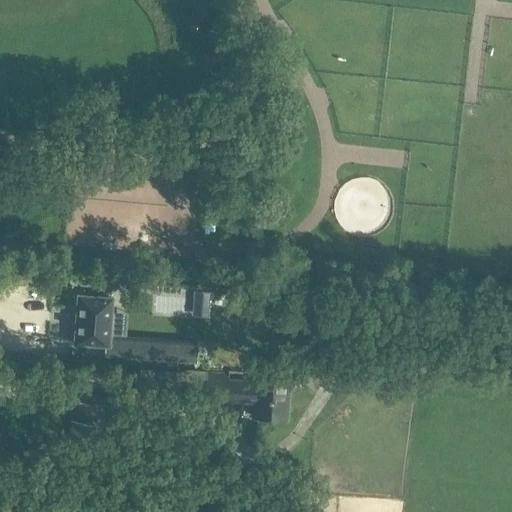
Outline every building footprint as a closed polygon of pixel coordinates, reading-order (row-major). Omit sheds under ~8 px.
[(0,187),(1,183),(24,188),(27,176),(0,169),(0,187)] [(195,291),(194,301),(209,302),(209,299),(210,292),(195,291)] [(198,341),(125,336),(109,335),(111,312),(112,298),(78,295),(75,344),(105,346),(104,356),(197,363),(198,341)] [(82,366),(81,374),(103,376),(103,387),(110,387),(110,388),(125,389),(127,368),(82,366)] [(139,394),(205,398),(207,372),(139,368),(139,394)] [(253,416),(285,418),(287,377),(255,375),(255,382),(227,380),(227,373),(207,372),(205,398),(254,401),(253,416)] [(69,446),(71,446),(69,454),(97,458),(98,450),(100,450),(105,422),(74,417),(69,446)] [(225,511),(226,497),(225,497),(209,496),(207,496),(206,511),(225,511)]
